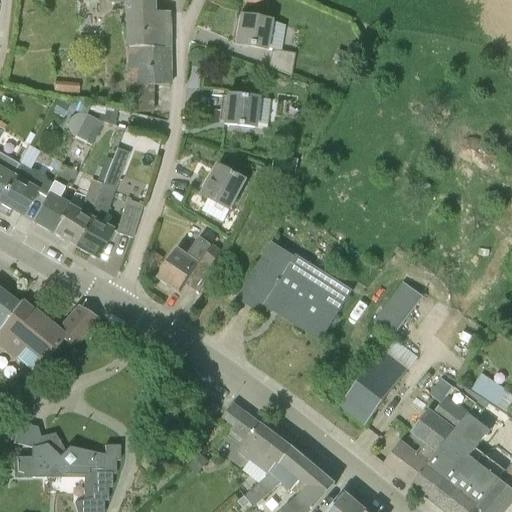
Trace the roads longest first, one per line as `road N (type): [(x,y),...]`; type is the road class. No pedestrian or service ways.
road 1 (tertiary): [(404,511),(303,428),(116,304)]
road 2 (residential): [(116,304),(165,153),(181,28),(195,0)]
road 3 (tertiary): [(116,304),(0,241)]
